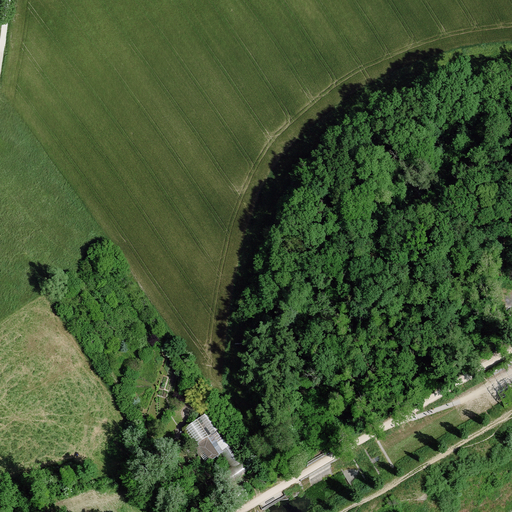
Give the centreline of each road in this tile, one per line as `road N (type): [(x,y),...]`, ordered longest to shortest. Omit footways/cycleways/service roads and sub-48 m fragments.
road 1 (track): [(511,351),(240,511)]
road 2 (track): [(511,371),(460,401),(377,431)]
